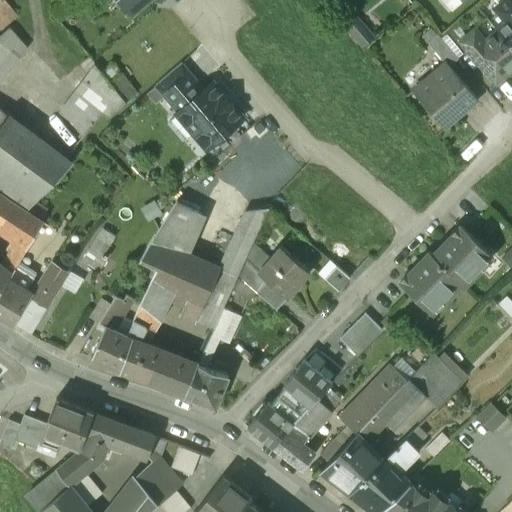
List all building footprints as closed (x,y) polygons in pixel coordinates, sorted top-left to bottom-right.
[(4,0),(1,0),(0,1),(0,29),(15,16),(4,0)] [(121,0),(132,13),(146,0),(121,0)] [(511,0),(504,0),(493,10),(502,20),(511,10),(511,0)] [(496,31),(511,49),(511,10),(502,20),(505,23),(496,31)] [(0,81),(27,48),(9,27),(0,35),(0,81)] [(465,50),(459,43),(460,42),(450,29),(440,37),(454,54),(457,57),(465,50)] [(495,85),(511,69),(511,49),(496,31),(483,42),(473,30),(460,42),(459,43),(465,50),(495,85)] [(454,54),(440,37),(437,33),(426,42),(443,63),(454,54)] [(176,103),(182,110),(205,90),(181,62),(154,85),(172,106),(176,103)] [(101,72),(126,102),(136,93),(120,73),(112,63),(101,72)] [(107,117),(126,102),(101,72),(95,64),(60,111),(84,136),(103,113),(107,117)] [(448,67),(432,81),(429,76),(412,91),(443,127),(476,99),(448,67)] [(178,114),(206,148),(242,117),(232,106),(233,105),(223,94),(222,94),(213,83),(205,90),(182,110),(178,114)] [(0,227),(27,246),(43,221),(26,210),(71,163),(7,115),(0,124),(0,227)] [(94,248),(81,267),(86,270),(88,266),(95,270),(105,255),(104,254),(135,206),(136,206),(137,205),(123,196),(91,246),(94,248)] [(152,239),(187,254),(204,218),(174,205),(152,239)] [(195,320),(213,328),(222,307),(268,207),(243,212),(219,267),(195,320)] [(459,225),(431,254),(460,282),(462,284),(480,266),(475,261),(486,250),(459,225)] [(180,313),(195,320),(219,267),(187,254),(152,239),(139,259),(157,267),(133,321),(154,331),(174,291),(187,297),(180,313)] [(280,248),(258,272),(267,279),(286,297),(307,273),(280,248)] [(460,282),(431,254),(427,251),(398,281),(425,307),(436,295),(442,300),(460,282)] [(0,293),(16,266),(20,260),(10,252),(0,264),(0,293)] [(16,266),(29,273),(36,260),(23,253),(20,260),(16,266)] [(53,261),(32,297),(48,307),(69,271),(53,261)] [(335,264),(322,280),(336,292),(349,276),(335,264)] [(16,266),(0,293),(0,315),(15,324),(32,294),(17,285),(24,281),(29,273),(16,266)] [(286,297),(267,279),(255,292),(275,309),(286,297)] [(106,311),(121,318),(132,298),(126,295),(123,300),(115,296),(106,311)] [(213,328),(210,333),(226,340),(238,314),(222,307),(213,328)] [(365,312),(340,337),(357,354),(382,329),(365,312)] [(91,358),(119,371),(132,337),(104,325),(91,358)] [(119,371),(148,382),(160,349),(132,337),(119,371)] [(196,363),(184,396),(215,408),(227,375),(205,366),(209,354),(208,349),(204,348),(196,363)] [(148,382),(184,396),(196,363),(160,349),(148,382)] [(407,380),(376,412),(382,418),(392,427),(447,370),(431,355),(407,380)] [(267,401),(247,426),(272,446),(285,430),(286,430),(311,402),(332,381),(304,358),(284,383),(285,385),(270,403),(267,401)] [(314,453),(327,463),(376,412),(407,380),(390,366),(349,410),(352,416),(314,453)] [(324,389),(311,402),(292,424),(309,437),(340,399),(336,395),(333,399),(324,389)] [(79,450),(94,412),(56,398),(45,425),(42,435),(79,450)] [(490,403),(475,417),(489,430),(503,416),(490,403)] [(81,450),(79,452),(90,466),(101,458),(103,459),(108,444),(146,458),(155,435),(94,412),(79,450),(81,450)] [(327,463),(320,471),(340,486),(374,451),(366,442),(380,428),(376,424),(382,418),(376,412),(327,463)] [(42,435),(45,425),(23,417),(20,426),(14,439),(15,440),(37,448),(42,435)] [(14,439),(20,426),(8,422),(0,443),(0,444),(11,449),(15,440),(14,439)] [(309,437),(292,424),(286,431),(285,430),(272,446),(302,469),(314,453),(303,445),(309,437)] [(432,453),(451,440),(444,431),(426,443),(432,453)] [(406,437),(349,493),(373,511),(377,511),(409,482),(394,466),(404,457),(408,461),(419,452),(406,437)] [(200,453),(179,445),(171,467),(191,475),(200,453)] [(145,511),(157,503),(174,489),(181,483),(151,449),(146,458),(135,478),(108,511),(91,511),(88,508),(104,494),(95,483),(80,495),(70,483),(90,466),(79,452),(27,496),(40,511),(145,511)] [(327,463),(314,453),(302,469),(314,476),(320,471),(327,463)] [(240,511),(249,502),(252,498),(222,475),(194,511),(240,511)] [(409,482),(377,511),(460,511),(431,489),(426,496),(409,482)] [(181,511),(189,506),(174,489),(157,503),(164,511),(181,511)] [(262,511),(249,502),(240,511),(262,511)]
